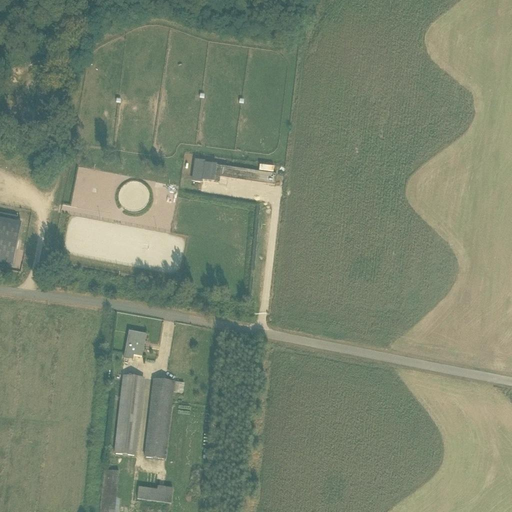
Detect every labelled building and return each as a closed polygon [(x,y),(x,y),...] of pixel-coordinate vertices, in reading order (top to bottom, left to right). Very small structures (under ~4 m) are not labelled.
[(196,161),(193,182),(202,183),(202,181),(214,182),(214,179),(219,180),(220,178),(274,186),(276,175),(204,165),(205,162),(196,161)] [(84,178),(79,205),(89,207),(94,180),(84,178)] [(104,182),(99,209),(108,211),(113,184),(104,182)] [(16,218),(0,214),(0,263),(13,266),(21,225),(15,224),(16,218)] [(142,358),(146,335),(129,332),(124,355),(142,358)] [(123,376),(115,455),(135,457),(143,379),(123,376)] [(165,461),(172,393),(181,394),(182,383),(174,382),(154,380),(145,458),(165,461)] [(103,471),(99,511),(114,511),(118,472),(103,471)] [(157,487),(157,490),(139,488),(137,500),(171,505),(173,489),(157,487)]
